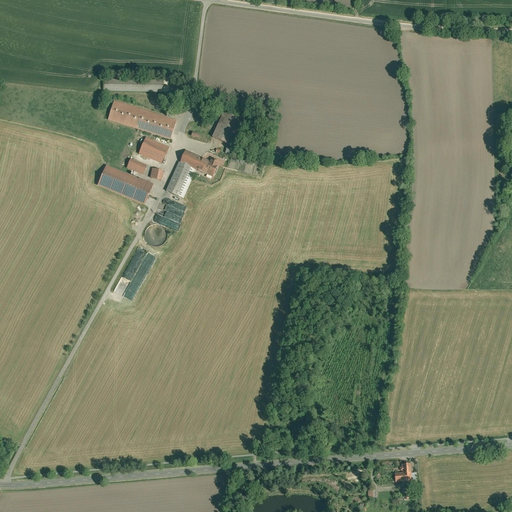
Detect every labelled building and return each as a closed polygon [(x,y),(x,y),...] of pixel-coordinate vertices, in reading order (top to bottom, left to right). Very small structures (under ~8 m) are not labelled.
[(107,94),(165,94),(165,78),(105,78),(105,83),(105,94),(107,94)] [(159,116),(115,102),(109,121),(139,131),(171,142),(178,122),(177,122),(159,116)] [(221,121),(214,139),(234,148),(246,120),(226,111),(221,121)] [(170,149),(147,139),(140,155),(163,165),(170,149)] [(211,162),(187,151),(181,164),(198,172),(213,179),(221,163),(212,159),(211,162)] [(148,168),(132,161),(128,169),(144,176),(148,168)] [(194,180),(198,172),(181,164),(180,164),(168,193),(185,201),(194,180)] [(108,167),(99,186),(144,205),(153,185),(139,179),(139,180),(108,167)] [(165,172),(154,170),(152,179),(162,182),(165,172)] [(167,232),(164,228),(161,226),(156,226),(152,227),(149,229),(147,233),(146,237),(147,241),(148,242),(150,245),(153,247),(158,247),(162,246),(165,244),(167,240),(168,236),(167,232)] [(411,474),(410,465),(401,465),(401,468),(399,469),(400,472),(401,472),(402,474),(394,474),(395,484),(411,482),(411,474)] [(373,501),(373,491),(371,491),(365,491),(365,501),(367,501),(373,501)]
